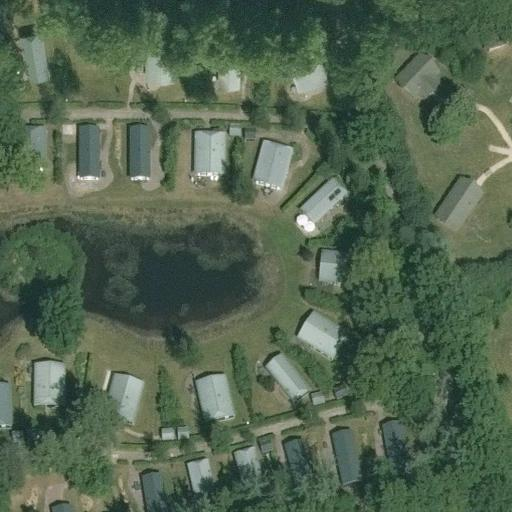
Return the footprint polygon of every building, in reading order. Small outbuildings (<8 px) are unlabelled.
[(261,0),(257,0),(253,7),(261,13),(267,4),(261,0)] [(229,1),(228,13),(239,14),(240,2),(229,1)] [(130,25),(128,35),(139,37),(140,27),(130,25)] [(269,28),(268,39),(280,40),(281,29),(269,28)] [(21,35),(26,65),(29,64),(32,78),(46,75),(42,57),(45,56),(40,31),(21,35)] [(252,33),(251,44),(263,45),(264,34),(252,33)] [(147,38),(147,64),(149,64),(149,78),(173,78),(173,64),(176,64),(176,38),(147,38)] [(221,40),(219,70),(222,70),(221,85),(236,85),(237,67),(239,67),(241,41),(221,40)] [(314,41),(286,50),(295,75),(297,74),(301,87),(324,80),(320,67),(322,66),(314,41)] [(405,131),(420,125),(414,111),(399,117),(405,131)] [(8,129),(0,128),(0,139),(8,139),(8,129)] [(230,128),(229,139),(240,140),(241,129),(230,128)] [(16,132),(16,158),(19,158),(19,172),(43,172),(43,158),(45,158),(45,132),(16,132)] [(80,132),(80,170),(81,170),(81,184),(98,184),(98,170),(99,170),(99,132),(80,132)] [(131,132),(131,170),(132,170),(132,184),(148,184),(148,170),(149,170),(149,132),(131,132)] [(245,132),(245,142),(255,142),(255,132),(245,132)] [(196,137),(196,163),(198,163),(198,177),(222,177),(222,164),(225,164),(225,138),(196,137)] [(260,172),(256,185),(279,191),(283,178),(285,179),(292,153),(264,146),(257,171),(260,172)] [(313,205),(303,215),(313,225),(326,212),(328,214),(346,197),(333,182),(311,203),(313,205)] [(511,208),(497,209),(499,227),(511,226),(511,208)] [(379,223),(372,233),(380,239),(387,229),(379,223)] [(385,240),(382,251),(393,254),(396,244),(385,240)] [(323,258),(321,282),(334,283),(334,285),(360,288),(363,259),(337,256),(336,259),(323,258)] [(313,319),(300,339),(312,347),(310,349),(333,363),(348,338),(326,324),(325,326),(313,319)] [(476,360),(481,376),(498,371),(493,355),(476,360)] [(280,360),(269,370),(280,384),(278,386),(294,406),(310,393),(291,370),(289,371),(280,360)] [(35,382),(35,408),(64,409),(64,383),(62,383),(62,369),(38,369),(38,382),(35,382)] [(111,393),(104,418),(132,426),(139,401),(137,400),(141,387),(117,380),(114,393),(111,393)] [(223,381),(199,386),(202,399),(200,400),(205,425),(234,419),(228,393),(226,394),(223,381)] [(0,429),(11,429),(10,403),(8,403),(8,389),(0,389),(0,429)] [(321,395),(310,398),(314,409),(324,406),(321,395)] [(400,427),(384,430),(386,443),(385,443),(393,480),(411,476),(403,439),(400,427)] [(188,431),(177,432),(178,443),(189,442),(188,431)] [(173,432),(161,433),(162,444),(174,443),(173,432)] [(38,433),(26,434),(28,446),(39,444),(38,433)] [(23,434),(12,436),(13,447),(24,445),(23,434)] [(351,436),(334,439),(336,452),(343,489),(361,485),(354,448),(353,448),(351,436)] [(270,443),(260,446),(263,456),(273,453),(270,443)] [(303,445),(287,448),(289,460),(288,461),(295,498),(313,495),(307,457),(306,457),(303,445)] [(235,458),(243,487),(245,486),(249,500),(263,496),(258,478),(261,477),(254,453),(235,458)] [(188,469),(195,498),(198,498),(201,511),(215,508),(211,490),(213,489),(208,464),(188,469)] [(161,479),(144,482),(146,494),(145,494),(147,511),(166,511),(163,491),(161,479)]
